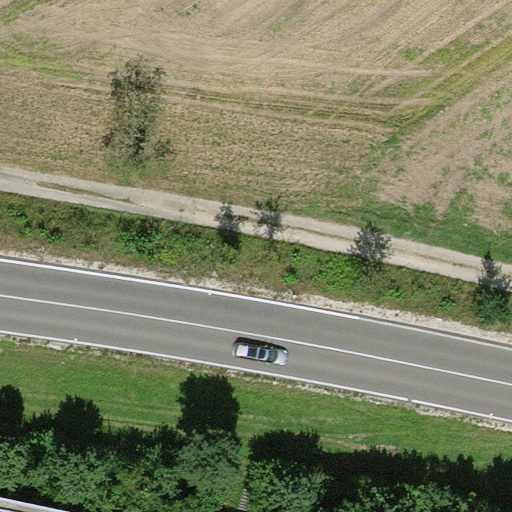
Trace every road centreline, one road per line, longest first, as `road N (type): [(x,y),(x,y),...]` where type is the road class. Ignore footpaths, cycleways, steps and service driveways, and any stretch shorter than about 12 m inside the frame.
road 1 (unclassified): [(511,285),(192,212),(0,185)]
road 2 (primary): [(0,295),(511,389)]
